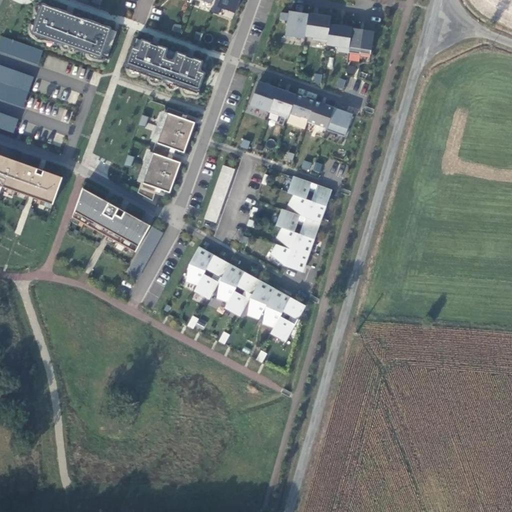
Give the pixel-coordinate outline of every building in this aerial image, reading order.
[(232,11),(235,0),(212,0),(208,10),(215,13),(218,6),(232,11)] [(104,58),(114,30),(39,3),(29,31),(104,58)] [(306,13),(286,10),(285,12),(278,11),(277,19),(284,20),(282,34),(302,37),(302,35),(306,13)] [(327,24),(328,16),(306,13),(302,35),(310,36),(310,38),(324,41),(327,24)] [(349,27),(327,24),(324,41),(324,44),(335,45),(334,50),(345,51),(349,27)] [(356,28),(349,27),(345,51),(357,53),(357,52),(368,53),(371,30),(360,29),(360,30),(356,29),(356,28)] [(40,50),(0,35),(0,46),(37,60),(40,50)] [(148,42),(133,37),(123,67),(194,92),(205,62),(190,57),(184,74),(178,72),(183,55),(155,44),(149,62),(142,59),(148,42)] [(155,44),(148,42),(142,59),(149,62),(155,44)] [(190,57),(183,55),(178,72),(184,74),(190,57)] [(315,72),(312,81),(319,84),(323,75),(315,72)] [(343,89),(346,80),(338,77),(335,86),(343,89)] [(274,87),(256,80),(247,104),(266,110),(274,87)] [(293,94),(274,87),(266,110),(285,117),(287,112),(293,94)] [(312,101),(293,94),(287,112),(298,116),(306,118),(312,101)] [(324,127),(331,107),(312,101),(306,118),(305,121),(324,127)] [(181,112),(165,107),(135,192),(150,200),(154,187),(167,192),(178,162),(165,157),(166,154),(170,155),(171,152),(167,150),(168,147),(181,152),(192,122),(179,117),(181,112)] [(350,114),(331,107),(324,127),(323,129),(342,135),(350,114)] [(146,116),(139,113),(135,124),(142,127),(146,116)] [(14,122),(0,116),(0,128),(11,133),(14,122)] [(242,139),(240,147),(248,149),(250,141),(242,139)] [(284,160),(292,162),(294,154),(286,151),(284,160)] [(132,156),(125,153),(121,164),(128,167),(132,156)] [(0,185),(50,203),(59,176),(0,154),(0,185)] [(303,160),(300,168),(308,171),(311,163),(303,160)] [(320,172),(323,164),(313,161),(310,170),(320,172)] [(230,168),(221,165),(218,171),(228,174),(230,168)] [(228,175),(218,171),(216,178),(225,181),(228,175)] [(329,189),(290,175),(285,191),(291,194),(303,198),(306,189),(312,191),(308,200),(323,205),(329,189)] [(225,181),(216,178),(213,184),(223,188),(225,181)] [(223,188),(214,184),(211,191),(221,194),(223,188)] [(116,207),(80,187),(69,216),(101,234),(105,226),(112,229),(107,237),(133,251),(142,234),(133,228),(138,220),(122,211),(121,214),(114,211),(116,207)] [(221,194),(211,191),(209,198),(218,201),(221,194)] [(303,198),(291,194),(285,203),(300,212),(299,215),(315,221),(318,213),(320,214),(323,205),(308,200),(303,198)] [(218,201),(209,198),(206,204),(216,207),(218,201)] [(216,208),(206,204),(204,211),(214,214),(216,208)] [(312,238),(318,222),(315,221),(299,215),(279,208),(273,224),(279,227),(291,231),(295,222),(300,224),(297,233),(312,238)] [(213,214),(204,211),(202,217),(211,221),(213,214)] [(147,225),(138,220),(133,228),(142,234),(147,225)] [(112,229),(105,226),(101,234),(107,237),(112,229)] [(287,248),(303,254),(306,246),(308,247),(312,238),(297,233),(291,231),(279,227),(274,236),(289,245),(287,248)] [(283,261),(282,264),(297,270),(300,263),(303,264),(306,255),(303,254),(287,248),(273,243),(268,252),(283,261)] [(203,268),(211,254),(203,249),(201,252),(195,248),(186,263),(190,264),(184,281),(194,284),(201,273),(203,268)] [(225,265),(226,262),(211,254),(203,268),(212,272),(209,277),(201,273),(194,284),(191,290),(206,299),(217,280),(225,265)] [(215,298),(225,301),(231,290),(234,285),(242,271),(233,266),(232,269),(225,265),(217,280),(221,282),(215,298)] [(247,297),(256,282),(257,279),(242,271),(234,285),(242,289),(240,294),(231,290),(225,301),(222,307),(237,315),(247,297)] [(245,315),(255,318),(263,305),(271,290),(272,288),(264,283),(263,286),(256,282),(247,297),(251,298),(245,315)] [(280,310),(288,296),(279,292),(278,294),(271,290),(263,305),(266,307),(261,323),(271,327),(277,315),(280,310)] [(303,305),(288,296),(280,310),(288,315),(285,320),(277,315),(271,327),(268,332),(283,341),(303,305)] [(203,331),(206,321),(191,315),(188,325),(203,331)] [(218,341),(225,345),(230,334),(223,331),(218,341)] [(256,360),(262,362),(266,353),(260,351),(256,360)]
